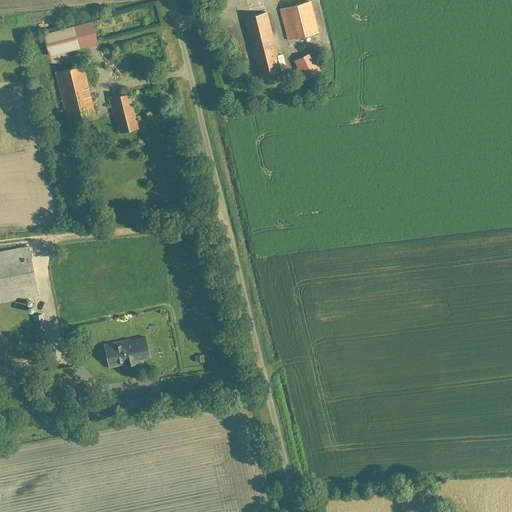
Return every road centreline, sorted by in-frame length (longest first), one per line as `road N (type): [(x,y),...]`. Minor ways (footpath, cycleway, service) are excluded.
road 1 (unclassified): [(169,0),(294,511)]
road 2 (unknown): [(249,332),(164,354),(60,359)]
